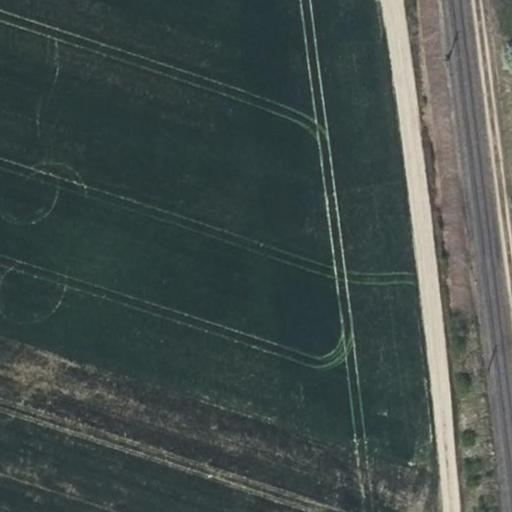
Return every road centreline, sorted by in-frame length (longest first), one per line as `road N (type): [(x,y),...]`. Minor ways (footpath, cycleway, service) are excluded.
road 1 (track): [(449,511),(387,0)]
road 2 (track): [(476,0),(511,288)]
